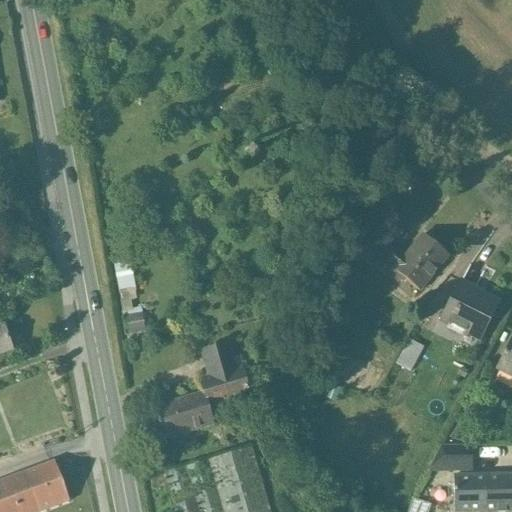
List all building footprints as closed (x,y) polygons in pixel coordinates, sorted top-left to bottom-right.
[(258,153),(252,148),(247,154),(253,159),(258,153)] [(394,264),(393,264),(419,286),(449,251),(423,229),(405,251),(394,264)] [(405,251),(391,238),(379,252),(394,264),(405,251)] [(358,247),(345,239),(335,256),(347,264),(358,247)] [(110,271),(116,291),(131,287),(125,267),(110,271)] [(475,286),(460,278),(441,316),(481,336),(499,300),(474,287),(475,286)] [(141,309),(123,312),(129,344),(146,341),(141,309)] [(5,328),(0,329),(0,356),(13,352),(5,328)] [(409,367),(423,342),(409,334),(395,359),(409,367)] [(511,334),(497,364),(511,371),(511,334)] [(228,348),(204,355),(210,378),(234,371),(228,348)] [(205,393),(156,408),(161,427),(156,428),(159,440),(164,438),(165,441),(214,426),(213,422),(217,421),(214,412),(211,413),(209,407),(217,405),(218,406),(249,397),(247,392),(249,391),(248,388),(251,384),(248,373),(243,375),(243,374),(242,374),(241,369),(234,371),(210,378),(201,381),(205,393)] [(473,442),(441,443),(429,467),(474,466),(473,442)] [(269,511),(251,448),(163,474),(173,511),(269,511)] [(56,462),(18,476),(26,498),(19,501),(22,511),(42,511),(70,502),(56,462)] [(511,471),(454,473),(455,509),(511,508),(511,471)] [(18,476),(0,482),(0,511),(22,511),(19,501),(26,498),(18,476)] [(412,498),(410,511),(413,511),(426,511),(429,501),(412,498)]
